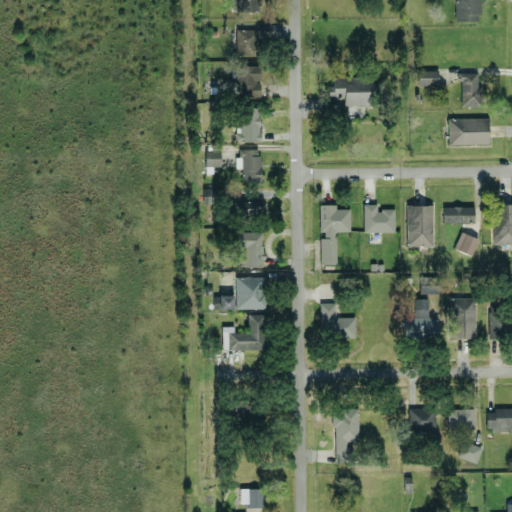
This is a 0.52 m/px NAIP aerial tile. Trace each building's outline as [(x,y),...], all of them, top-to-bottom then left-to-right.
[(261,0),(236,0),(237,10),(261,9),(261,0)] [(478,0),(452,0),(453,20),(479,19),(478,0)] [(257,28),(235,27),(235,53),(257,54),(257,28)] [(259,97),(260,64),(236,64),(235,97),(259,97)] [(417,69),(417,84),(437,83),(437,69),(417,69)] [(478,71),(458,71),(459,104),(479,104),(478,71)] [(330,75),(330,96),(342,96),(342,104),(373,103),(372,74),(330,75)] [(259,106),(239,106),(240,131),(234,131),(234,140),(260,140),(259,106)] [(487,116),(446,117),(447,143),(487,142),(487,116)] [(260,180),(259,147),(240,148),(241,181),(260,180)] [(220,164),(219,149),(204,149),(205,165),(220,164)] [(235,213),(261,212),(261,199),(235,199),(235,213)] [(493,243),(511,242),(511,201),(492,203),(493,243)] [(349,207),(336,207),(336,202),(318,203),(319,263),(335,262),(335,230),(349,230),(349,207)] [(363,230),(394,230),(393,207),(376,208),(376,202),(362,202),(363,230)] [(432,203),(405,203),(406,244),(432,244),(432,203)] [(473,221),(473,205),(441,205),(442,222),(473,221)] [(262,230),(236,230),(236,248),(242,248),(241,265),(262,265),(262,230)] [(453,247),(471,254),(477,237),(460,230),(453,247)] [(235,275),(235,307),(265,307),(265,275),(235,275)] [(218,294),(218,308),(233,308),(233,293),(218,294)] [(475,336),(474,296),(448,296),(449,337),(475,336)] [(427,297),(414,297),(413,315),(403,315),(402,336),(431,337),(432,315),(427,315),(427,297)] [(354,315),(334,316),(334,301),(319,301),(320,334),(354,333),(354,315)] [(488,337),(505,336),(505,303),(487,304),(488,337)] [(247,313),(248,330),(233,331),(233,324),(221,325),(222,349),(266,347),(264,312),(247,313)] [(437,423),(431,403),(406,410),(411,430),(437,423)] [(474,427),(473,406),(446,407),(447,427),(474,427)] [(358,439),(357,407),(332,407),(334,462),(350,461),(350,439),(358,439)] [(511,407),(487,407),(487,430),(509,430),(509,425),(511,425),(511,407)] [(481,445),(461,439),(456,455),(475,462),(481,445)] [(239,504),(262,504),(262,487),(239,486),(239,504)]
